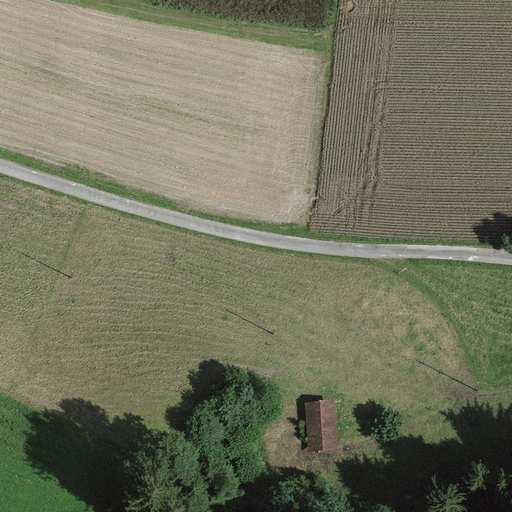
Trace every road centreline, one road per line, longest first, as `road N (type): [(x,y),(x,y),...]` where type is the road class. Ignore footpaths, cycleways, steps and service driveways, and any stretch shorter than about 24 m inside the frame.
road 1 (track): [(511,264),(252,242),(144,218),(0,169)]
road 2 (track): [(299,43),(70,0)]
